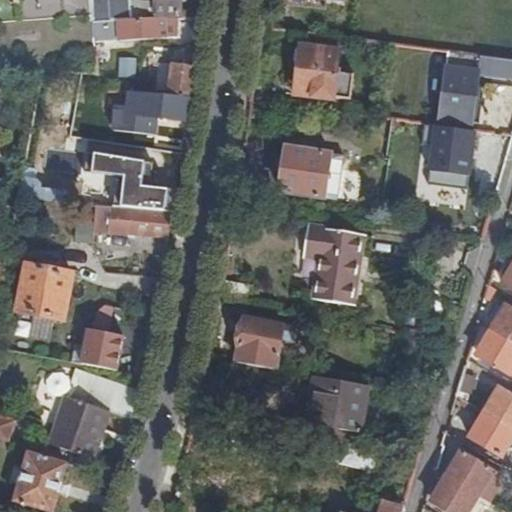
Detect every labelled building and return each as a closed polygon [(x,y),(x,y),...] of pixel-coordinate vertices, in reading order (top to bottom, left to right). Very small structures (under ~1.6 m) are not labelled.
[(93,0),(95,25),(110,24),(119,23),(133,22),(132,0),(93,0)] [(138,0),(132,0),(133,22),(167,21),(183,21),(183,0),(158,0),(158,3),(146,3),(138,0)] [(133,22),(119,23),(121,42),(168,39),(167,21),(133,22)] [(110,24),(95,25),(96,40),(107,39),(106,35),(111,34),(110,24)] [(405,34),(404,49),(463,56),(465,41),(405,34)] [(341,53),(301,48),(295,91),(318,94),(317,100),(334,102),(335,96),(350,99),(352,74),(339,72),(341,53)] [(488,59),(466,56),(464,69),(487,71),(488,59)] [(489,59),(488,59),(487,71),(486,76),(501,78),(504,61),(489,59)] [(511,62),(504,61),(501,78),(511,79),(511,62)] [(192,99),(196,68),(168,64),(167,71),(175,72),(171,97),(192,99)] [(432,83),(430,105),(442,106),(440,123),(472,127),(479,72),(447,68),(445,85),(432,83)] [(140,95),(157,96),(157,83),(140,82),(140,95)] [(189,122),(192,99),(171,97),(157,96),(140,95),(134,94),(133,102),(139,102),(138,116),(189,122)] [(289,144),(286,159),(280,158),(277,171),(284,173),(281,194),(340,203),(347,159),(303,152),(304,146),(289,144)] [(26,172),(20,200),(65,203),(66,193),(41,191),(41,187),(36,181),(38,171),(26,169),(26,172)] [(123,209),(175,213),(178,190),(126,186),(123,209)] [(97,207),(107,207),(108,199),(97,199),(97,207)] [(110,234),(170,241),(175,213),(123,209),(113,208),(110,234)] [(365,238),(310,229),(306,259),(322,262),(316,304),(354,309),(365,238)] [(471,287),(483,249),(469,245),(465,259),(457,258),(453,273),(460,275),(456,290),(470,293),(471,287)] [(28,268),(21,267),(19,279),(13,279),(11,289),(23,291),(19,313),(66,322),(75,276),(28,267),(28,268)] [(252,288),(224,283),(220,301),(249,306),(252,288)] [(499,293),(490,288),(486,301),(492,303),(499,293)] [(452,308),(443,341),(455,344),(464,311),(452,308)] [(511,310),(507,308),(493,332),(511,343),(511,310)] [(245,320),(238,364),(276,371),(284,327),(245,320)] [(511,343),(493,332),(478,357),(511,376),(511,343)] [(79,373),(70,400),(110,413),(134,420),(141,393),(79,373)] [(360,435),(370,388),(319,379),(311,424),(360,435)] [(511,397),(500,390),(485,415),(511,430),(511,397)] [(67,399),(56,435),(98,449),(110,413),(70,400),(67,399)] [(511,445),(511,430),(485,415),(470,440),(504,459),(511,445)] [(98,449),(56,435),(52,446),(94,461),(98,449)] [(376,455),(327,446),(324,463),(373,472),(376,455)] [(54,511),(68,465),(29,454),(15,502),(49,511),(54,511)] [(462,454),(447,479),(480,498),(496,473),(462,454)] [(496,473),(480,498),(490,505),(505,479),(496,473)] [(471,511),(480,498),(447,479),(434,501),(435,505),(447,511),(471,511)]
